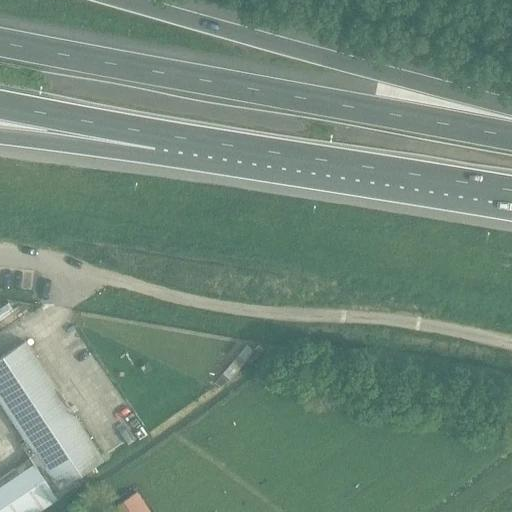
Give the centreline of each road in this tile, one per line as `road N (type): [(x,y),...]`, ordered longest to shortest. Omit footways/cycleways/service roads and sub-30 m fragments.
road 1 (motorway): [(511,139),(0,44)]
road 2 (motorway): [(511,126),(381,73),(116,0)]
road 3 (motorway): [(155,137),(511,194)]
road 4 (motorway): [(0,106),(155,137)]
road 5 (motorway): [(0,132),(155,137)]
